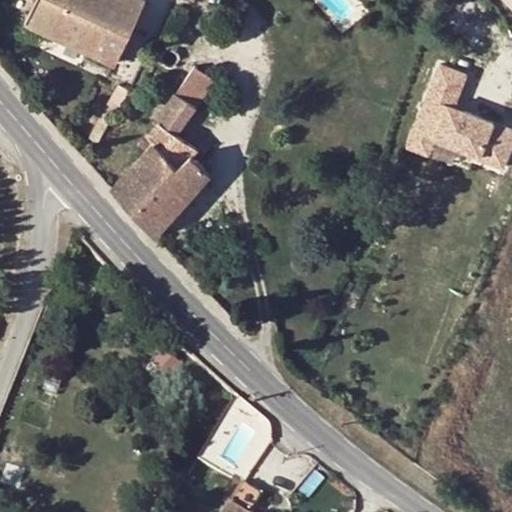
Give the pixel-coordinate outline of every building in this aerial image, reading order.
[(144,0),(36,0),(27,20),(115,62),(144,0)] [(437,58),(407,142),(502,175),(511,146),(511,123),(456,104),(468,69),(437,58)] [(151,141),(109,188),(156,228),(208,171),(190,154),(195,149),(172,130),(210,81),(192,66),(150,119),(153,122),(143,134),(151,141)] [(61,308),(46,302),(40,318),(56,324),(61,308)] [(247,511),(258,494),(238,482),(221,511),(247,511)]
